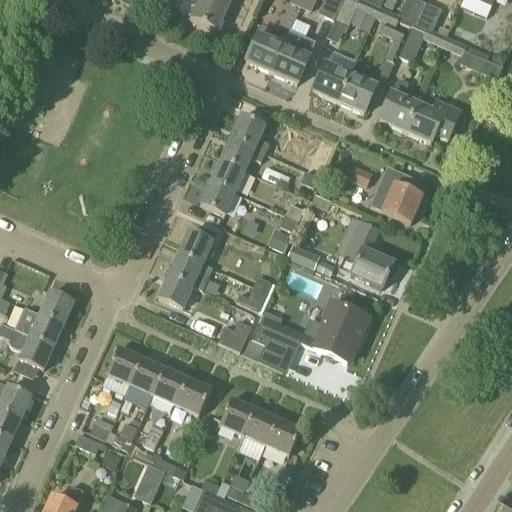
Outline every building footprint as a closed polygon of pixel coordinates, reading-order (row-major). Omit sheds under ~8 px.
[(112,0),(132,9),(135,0),(112,0)] [(218,36),(229,12),(202,0),(199,0),(190,23),(218,36)] [(202,0),(229,12),(234,0),(202,0)] [(301,11),(305,0),(292,0),(290,6),(301,11)] [(305,0),(301,11),(311,16),(316,5),(317,0),(305,0)] [(328,0),(328,3),(320,20),(335,27),(343,10),(346,3),(338,0),(328,0)] [(393,0),(388,0),(384,9),(393,13),(398,2),(393,0)] [(399,22),(398,25),(411,30),(422,6),(409,0),(399,22)] [(464,0),(460,10),(485,22),(490,10),(492,5),(494,0),(464,0)] [(343,10),(335,27),(349,33),(357,14),(356,13),(358,7),(356,6),(346,2),(346,3),(343,10)] [(370,9),(359,5),(358,7),(356,13),(357,14),(366,18),(370,9)] [(422,6),(411,30),(412,30),(425,36),(426,34),(427,31),(433,34),(441,14),(422,6),(423,5),(422,5),(422,6)] [(376,22),(379,13),(370,9),(366,18),(365,19),(367,20),(360,35),(368,38),(375,24),(376,22)] [(376,22),(375,24),(376,24),(382,27),(385,28),(389,18),(381,14),(379,13),(376,22)] [(389,18),(385,28),(395,32),(396,30),(398,25),(399,22),(389,18)] [(271,77),(286,44),(292,30),(277,23),(272,33),(262,28),(257,38),(245,65),(271,77)] [(382,27),(377,38),(392,45),(383,65),(394,70),(397,61),(398,62),(399,60),(412,31),(412,30),(411,30),(398,25),(396,30),(395,32),(385,28),(382,27)] [(399,60),(398,62),(411,67),(421,44),(425,36),(412,30),(412,31),(399,60)] [(425,36),(421,44),(432,49),(437,38),(436,38),(426,34),(425,36)] [(437,38),(432,49),(442,53),(446,42),(437,38)] [(446,42),(442,53),(443,54),(451,57),(456,47),(447,43),(446,42)] [(286,44),(271,77),(297,88),(309,61),(308,61),(312,52),(302,47),(300,51),(286,44)] [(456,47),(451,57),(462,62),(465,55),(467,51),(456,47)] [(462,62),(460,67),(483,76),(483,77),(488,64),(465,55),(462,62)] [(494,58),(491,65),(495,67),(501,70),(503,70),(508,59),(500,56),(494,58)] [(338,106),(353,74),(338,67),(335,73),(324,68),(312,95),(338,106)] [(375,90),(371,89),(364,86),(367,80),(353,74),(338,106),(363,117),(375,90)] [(405,136),(417,109),(402,102),(409,87),(399,83),(396,86),(391,97),(379,124),(405,136)] [(479,94),(474,105),(484,109),(488,111),(493,101),(489,99),(479,94)] [(417,109),(405,136),(430,147),(434,138),(447,144),(459,117),(434,105),(430,114),(417,109)] [(230,142),(265,158),(269,148),(259,143),(265,130),(240,119),(230,142)] [(305,176),(318,182),(335,145),(322,139),(305,176)] [(261,166),(265,158),(230,142),(220,163),(245,175),(250,162),(261,166)] [(235,196),(245,175),(220,163),(210,185),(235,196)] [(282,177),(281,177),(266,170),(261,181),(277,188),(285,192),(290,181),(282,177)] [(367,191),(372,178),(356,170),(349,184),(367,191)] [(314,192),(318,182),(305,176),(300,186),(314,192)] [(393,189),(392,189),(382,184),(372,208),(382,213),(381,214),(410,227),(422,200),(395,187),(393,187),(393,189)] [(225,218),(235,196),(210,185),(200,207),(225,218)] [(327,214),(332,205),(315,198),(311,207),(327,214)] [(285,219),(299,225),(304,214),(290,208),(285,219)] [(299,226),(299,225),(285,219),(280,230),(294,236),(298,237),(302,227),(299,226)] [(382,292),(393,267),(378,260),(388,238),(359,225),(344,259),(356,264),(350,278),(382,292)] [(276,233),(270,248),(284,254),(290,240),(276,233)] [(202,268),(212,245),(188,234),(177,257),(202,268)] [(314,274),(320,260),(293,248),(287,262),(314,274)] [(212,272),(202,268),(177,257),(168,279),(192,290),(202,295),(212,272)] [(8,277),(4,276),(0,273),(0,300),(2,302),(8,288),(32,299),(36,289),(8,277)] [(183,311),(192,290),(168,279),(158,300),(183,311)] [(253,291),(266,297),(271,286),(257,281),(253,291)] [(258,316),(266,297),(253,291),(248,301),(240,297),(236,305),(258,316)] [(38,319),(62,329),(73,306),(49,295),(38,319)] [(367,312),(349,304),(346,312),(331,305),(320,327),(310,322),(303,337),(280,328),(282,323),(265,315),(264,318),(252,344),(250,343),(243,358),(258,365),(259,364),(286,376),(300,346),(312,351),(312,352),(346,368),(356,347),(357,348),(369,322),(364,320),(367,312)] [(62,329),(38,319),(24,312),(14,334),(52,351),(62,329)] [(240,356),(251,330),(238,324),(234,334),(225,331),(218,346),(240,356)] [(52,351),(14,334),(1,328),(0,329),(0,341),(9,345),(8,347),(11,353),(18,356),(22,354),(18,362),(19,362),(13,376),(33,385),(39,371),(43,373),(52,351)] [(129,389),(142,361),(119,350),(106,379),(129,389)] [(152,400),(165,371),(142,361),(129,389),(152,400)] [(175,410),(188,381),(165,371),(152,400),(175,410)] [(188,381),(175,410),(198,420),(211,392),(188,381)] [(0,414),(20,423),(30,400),(6,389),(6,390),(0,386),(0,414)] [(87,413),(91,404),(85,401),(81,411),(87,413)] [(242,440),(255,411),(231,401),(219,429),(242,440)] [(107,416),(116,420),(121,408),(112,404),(107,416)] [(265,450),(277,421),(255,411),(242,440),(265,450)] [(0,440),(10,445),(20,423),(0,414),(0,440)] [(277,421),(265,450),(288,460),(301,432),(277,421)] [(93,430),(89,440),(103,446),(107,436),(93,430)] [(163,435),(153,430),(148,440),(158,445),(163,435)] [(79,439),(75,450),(95,459),(100,448),(79,439)] [(118,439),(113,450),(128,457),(133,446),(118,439)] [(0,466),(1,467),(10,445),(0,440),(0,466)] [(140,453),(134,465),(149,472),(154,459),(140,453)] [(108,455),(101,471),(115,477),(122,461),(108,455)] [(163,463),(157,475),(174,483),(179,470),(163,463)] [(201,492),(200,494),(203,495),(215,501),(217,501),(221,491),(204,484),(201,492)] [(75,511),(76,511),(83,495),(71,490),(64,506),(51,500),(46,511),(75,511)] [(192,490),(182,511),(195,511),(203,495),(200,494),(192,490)] [(230,492),(225,503),(240,509),(241,506),(244,501),(245,498),(230,492)] [(203,495),(195,511),(209,511),(215,501),(203,495)] [(254,511),(265,511),(268,506),(253,499),(248,509),(254,511)]
